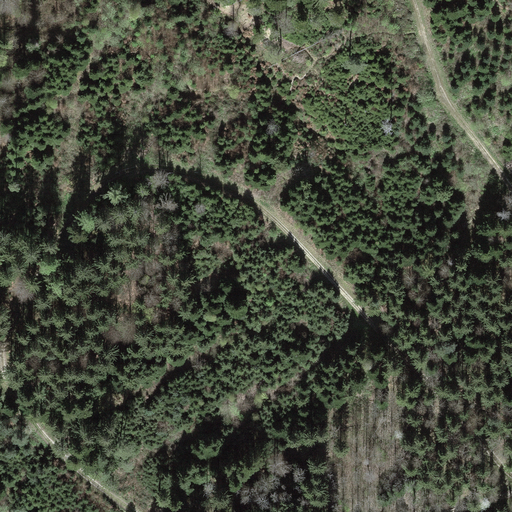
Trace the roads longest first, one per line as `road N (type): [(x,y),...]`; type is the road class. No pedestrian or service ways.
road 1 (track): [(139,511),(94,483),(49,435),(14,360),(12,322),(22,291),(86,197),(107,177),(141,165),(169,165),(208,180),(272,223),(511,472)]
road 2 (track): [(511,199),(446,105),(411,0)]
